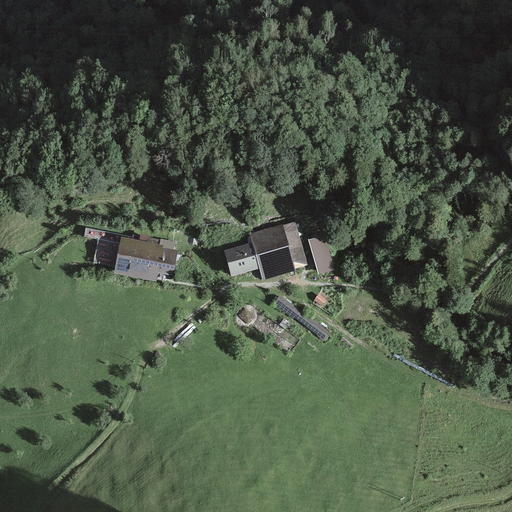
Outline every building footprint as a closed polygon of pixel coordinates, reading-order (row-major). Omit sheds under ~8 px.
[(259,271),(262,282),(296,272),(295,270),(307,267),(295,224),(283,228),(283,226),(249,236),(252,245),(223,253),(231,279),(259,271)] [(325,237),(309,242),(319,277),(335,272),(325,237)] [(122,239),(114,277),(162,287),(170,248),(122,239)] [(327,301),(319,295),(313,302),(322,308),(327,301)] [(331,334),(280,298),(274,306),(325,343),(331,334)] [(246,308),(238,316),(248,325),(255,318),(246,308)] [(290,323),(284,319),(279,326),(285,330),(290,323)]
